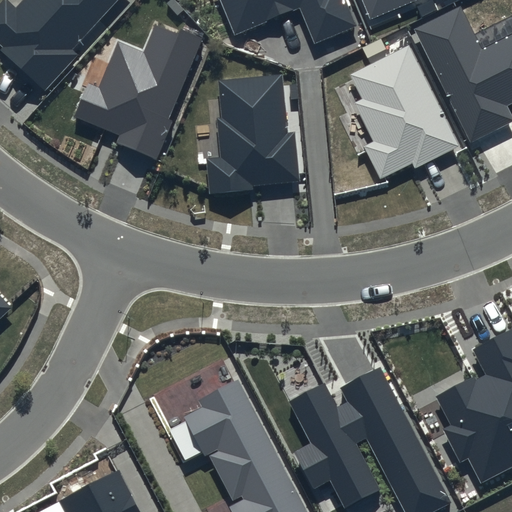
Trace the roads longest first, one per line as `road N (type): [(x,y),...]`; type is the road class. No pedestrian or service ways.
road 1 (residential): [(120,251),(221,274),(320,278),(437,259),(511,226)]
road 2 (residential): [(120,251),(83,347),(34,421),(0,453)]
road 3 (residential): [(0,180),(74,231),(120,251)]
